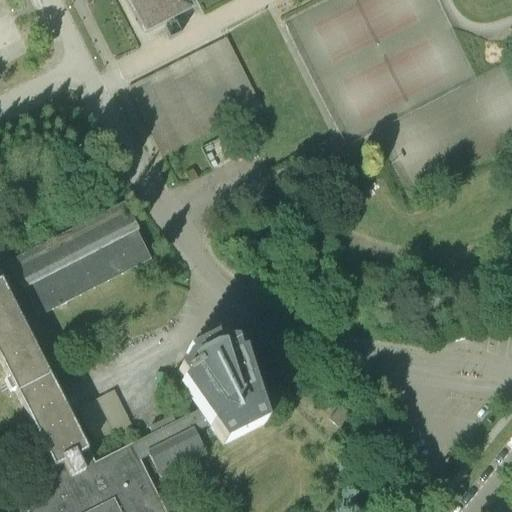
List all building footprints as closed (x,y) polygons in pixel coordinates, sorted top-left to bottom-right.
[(128,0),(145,33),(189,11),(183,0),(128,0)] [(226,37),(126,87),(162,158),(262,109),(226,37)] [(38,318),(67,304),(151,261),(137,233),(138,232),(124,204),(9,263),(23,290),(24,290),(38,318)] [(0,273),(0,362),(54,469),(60,484),(13,507),(15,511),(163,511),(137,461),(149,455),(161,479),(206,456),(193,432),(208,425),(223,446),(266,425),(259,406),(255,408),(237,356),(238,355),(234,345),(215,345),(188,358),(177,373),(184,383),(203,410),(133,447),(94,467),(87,453),(87,452),(0,281),(0,278),(2,278),(0,273)] [(328,420),(337,430),(350,417),(340,407),(328,420)]
